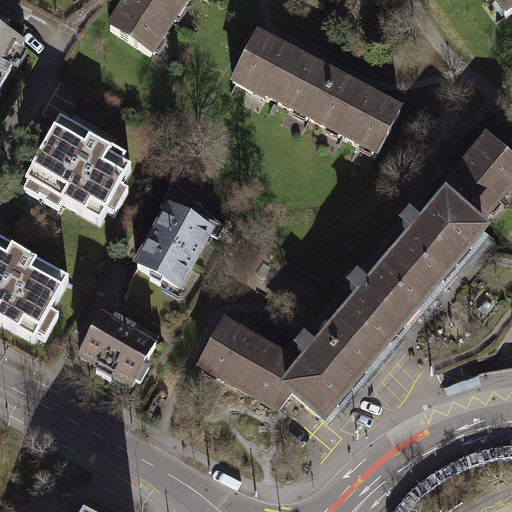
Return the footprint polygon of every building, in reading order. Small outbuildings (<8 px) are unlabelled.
[(151,56),(188,0),(130,0),(112,31),(151,56)] [(511,0),(497,0),(508,14),(511,10),(511,0)] [(0,96),(25,50),(0,36),(0,96)] [(266,95),(311,121),(334,80),(258,37),(232,83),(263,101),(266,95)] [(311,121),(377,155),(399,115),(334,80),(311,121)] [(29,181),(99,220),(131,164),(61,124),(29,181)] [(445,205),(475,231),(511,187),(511,163),(488,143),(439,200),(445,205)] [(164,284),(178,294),(209,236),(216,240),(223,230),(172,184),(159,208),(168,215),(137,269),(152,278),(149,283),(159,289),(164,284)] [(415,241),(393,267),(430,298),(482,237),(475,231),(445,205),(423,232),(410,221),(402,230),(415,241)] [(0,252),(0,317),(50,345),(84,284),(6,241),(0,252)] [(363,302),(340,329),(377,360),(430,298),(393,267),(370,294),(357,283),(350,291),(363,302)] [(113,377),(132,387),(136,381),(140,383),(149,367),(145,365),(156,345),(105,315),(80,357),(98,368),(96,372),(111,381),(113,377)] [(279,410),(292,395),(287,391),(304,371),(225,326),(202,367),(279,410)] [(324,422),(377,360),(340,329),(317,355),(305,344),(297,353),(310,364),(304,371),(287,391),(292,395),(324,422)]
